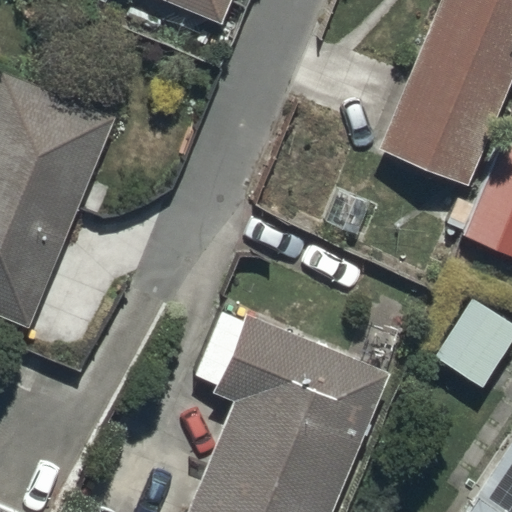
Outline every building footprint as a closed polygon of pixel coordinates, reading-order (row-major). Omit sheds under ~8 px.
[(143,0),(219,30),(230,0),(143,0)] [(463,194),(511,70),(511,0),(435,0),(372,158),(463,194)] [(0,323),(23,333),(110,124),(0,78),(0,323)] [(511,261),(511,151),(494,145),(459,242),(511,261)] [(325,511),(378,375),(240,322),(237,327),(215,319),(192,379),(214,388),(210,399),(228,406),(187,511),(325,511)] [(511,511),(511,437),(461,511),(511,511)] [(0,511),(22,511),(0,503),(0,511)]
